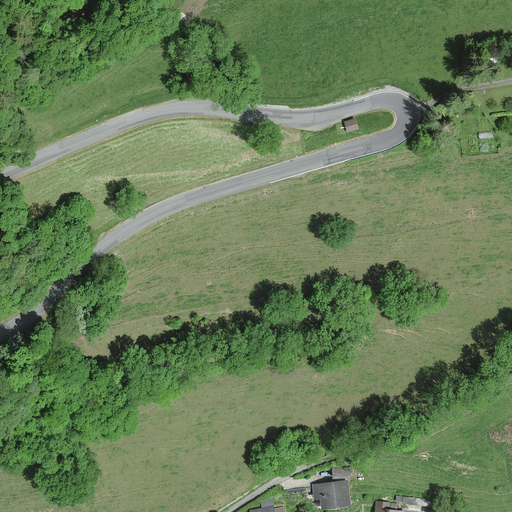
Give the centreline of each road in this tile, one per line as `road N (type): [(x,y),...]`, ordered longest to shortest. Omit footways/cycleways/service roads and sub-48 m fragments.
road 1 (tertiary): [(0,334),(138,221),(386,142),(411,119),(406,106),(388,100),(309,117),(168,109),(0,175)]
road 2 (track): [(229,511),(304,466),(448,416),(511,373)]
